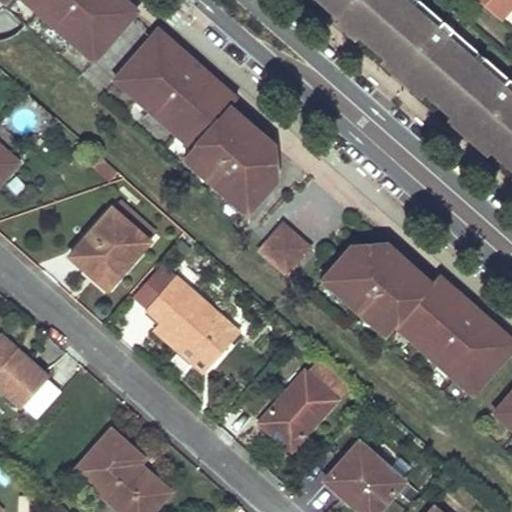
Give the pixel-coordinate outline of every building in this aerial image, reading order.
[(39,0),(42,2),(37,7),(59,27),(74,39),(79,34),(98,52),(133,13),(118,0),(39,0)] [(118,0),(133,13),(138,7),(129,0),(118,0)] [(321,0),(511,166),(511,78),(509,76),(504,83),(449,34),(454,28),(443,19),(438,25),(408,0),(321,0)] [(408,0),(438,25),(443,19),(421,0),(408,0)] [(511,0),(477,0),(497,18),(509,5),(511,1),(511,0)] [(154,31),(184,58),(189,53),(159,26),(154,31)] [(53,34),(67,46),(74,39),(59,27),(53,34)] [(449,34),(504,83),(509,76),(454,28),(449,34)] [(150,108),(171,126),(176,121),(198,141),(193,145),(204,156),(201,160),(232,188),(252,205),(280,176),(279,162),(270,154),(275,150),(273,136),(254,119),(247,125),(225,105),(230,99),(197,70),(202,65),(189,53),(184,58),(154,31),(119,71),(140,89),(134,95),(150,108)] [(74,39),(93,57),(98,52),(79,34),(74,39)] [(197,70),(230,99),(235,94),(202,65),(197,70)] [(119,71),(114,77),(134,95),(140,89),(119,71)] [(129,101),(145,115),(150,108),(134,95),(129,101)] [(247,125),(254,119),(230,99),(225,105),(247,125)] [(176,121),(171,126),(193,145),(198,141),(176,121)] [(186,153),(198,163),(201,160),(204,156),(193,145),(186,153)] [(0,177),(15,161),(0,147),(0,177)] [(110,179),(115,174),(92,154),(88,160),(110,179)] [(225,196),(245,213),(252,205),(232,188),(225,196)] [(87,267),(89,265),(91,263),(112,282),(149,242),(112,208),(71,254),(87,267)] [(283,221),(277,227),(306,253),(312,247),(283,221)] [(306,253),(277,227),(257,249),(285,275),(306,253)] [(367,241),(359,242),(352,243),(327,271),(347,289),(379,317),(383,313),(394,323),(399,317),(420,336),(416,341),(436,360),(451,373),(456,368),(477,386),(511,347),(479,319),(484,314),(472,303),(467,309),(435,280),(428,287),(405,266),(409,260),(388,241),(377,242),(373,247),(367,241)] [(428,287),(435,280),(409,260),(405,266),(428,287)] [(320,279),(340,297),(347,289),(327,271),(320,279)] [(435,280),(467,309),(472,303),(440,274),(435,280)] [(177,276),(162,292),(146,308),(161,322),(155,328),(178,350),(170,359),(182,371),(191,362),(204,374),(210,367),(240,335),(177,276)] [(376,320),(387,330),(394,323),(383,313),(379,317),(376,320)] [(479,319),(511,347),(511,345),(511,338),(484,314),(479,319)] [(399,317),(394,323),(416,341),(420,336),(399,317)] [(0,387),(21,405),(33,391),(46,376),(26,359),(23,363),(14,355),(19,348),(2,333),(0,335),(0,387)] [(451,373),(436,360),(432,364),(430,367),(445,380),(447,378),(451,373)] [(319,361),(313,367),(308,373),(305,371),(259,421),(292,450),(348,388),(319,361)] [(451,373),(471,391),(477,386),(456,368),(451,373)] [(511,388),(497,404),(511,418),(511,388)] [(511,418),(497,404),(492,411),(511,427),(511,418)] [(97,485),(130,448),(112,432),(78,469),(97,485)] [(360,440),(343,459),(325,478),(362,511),(376,511),(405,481),(360,440)] [(142,459),(130,448),(97,485),(125,511),(149,511),(168,492),(153,478),(138,464),(142,459)]
